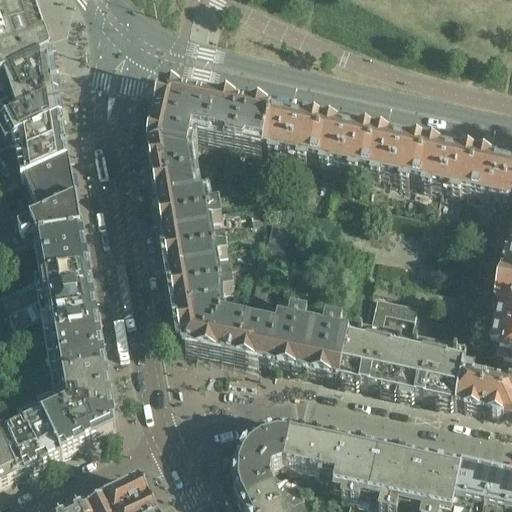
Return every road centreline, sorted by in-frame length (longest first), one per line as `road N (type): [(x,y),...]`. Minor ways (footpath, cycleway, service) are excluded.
road 1 (tertiary): [(151,63),(511,144)]
road 2 (tertiary): [(511,127),(168,44)]
road 3 (residential): [(511,451),(313,411),(172,446)]
road 4 (tertiary): [(172,446),(136,297),(112,136)]
road 5 (residential): [(28,511),(172,446)]
